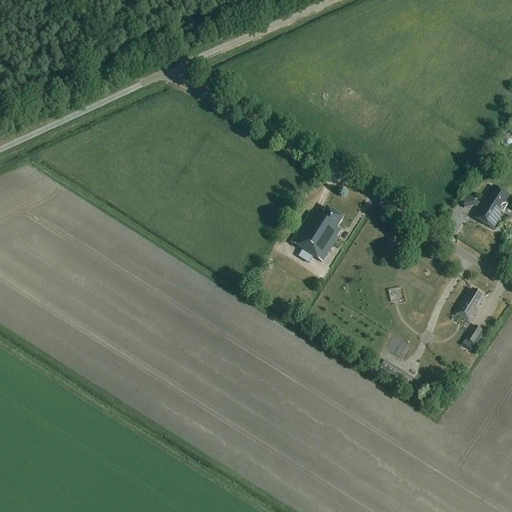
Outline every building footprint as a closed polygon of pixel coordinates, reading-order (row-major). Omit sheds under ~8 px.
[(509,205),(511,199),(511,198),(493,187),(481,205),(473,200),(473,195),(462,198),(464,208),(475,206),(479,208),(473,218),(493,230),(503,214),(502,214),(500,209),(503,205),(508,204),(509,205)] [(343,219),(327,208),(320,218),(311,212),(284,255),(321,279),(329,267),(323,264),(338,240),(336,239),(341,231),(337,229),(343,219)] [(393,302),(406,299),(403,286),(390,289),(393,302)] [(482,297),(483,295),(474,289),(469,296),(468,295),(454,315),(467,325),(485,299),(482,297)] [(473,347),(482,332),(474,328),(466,342),(473,347)] [(409,388),(414,380),(385,362),(380,370),(409,388)]
